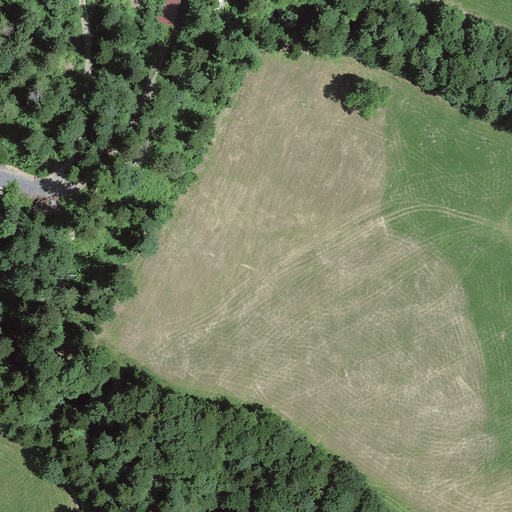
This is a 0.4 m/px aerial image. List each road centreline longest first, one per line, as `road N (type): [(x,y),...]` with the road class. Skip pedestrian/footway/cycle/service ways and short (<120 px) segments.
road 1 (track): [(0,180),(71,182),(103,166),(134,122),(182,0)]
road 2 (track): [(44,182),(75,154),(87,99),(84,0)]
road 3 (track): [(81,511),(61,471),(0,429)]
